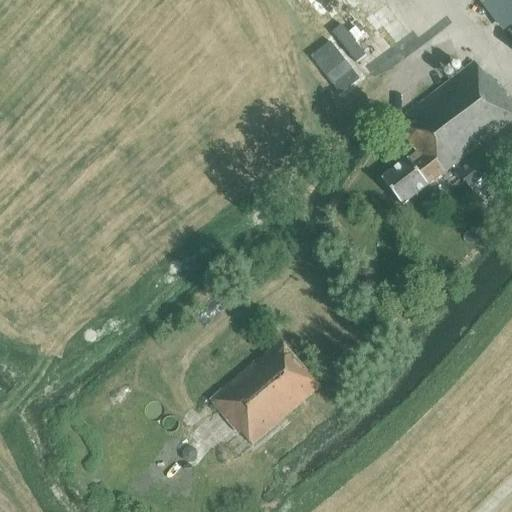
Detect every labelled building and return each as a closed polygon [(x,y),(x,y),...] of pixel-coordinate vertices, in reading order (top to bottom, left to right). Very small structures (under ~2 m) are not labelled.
[(496,0),(477,0),(485,9),(496,0)] [(509,24),(511,20),(511,0),(496,0),(485,9),(504,33),(511,27),(509,24)] [(348,34),(342,26),(332,33),(356,63),(366,56),(356,43),(363,38),(356,28),(348,34)] [(311,57),(341,95),(360,80),(330,43),(311,57)] [(453,167),(475,196),(511,168),(511,104),(509,100),(503,105),(474,65),(396,124),(418,153),(382,180),(402,206),(453,167)] [(252,446),(320,389),(281,342),(211,402),(239,435),(242,433),(252,446)]
